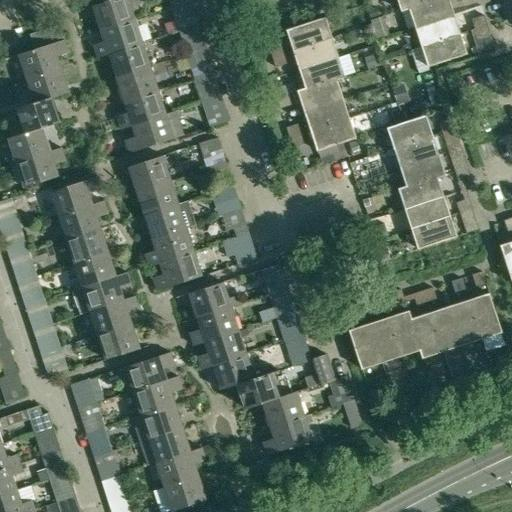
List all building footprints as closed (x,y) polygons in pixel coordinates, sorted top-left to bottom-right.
[(110,0),(93,6),(101,31),(135,19),(132,12),(137,7),(138,5),(138,3),(138,2),(138,1),(137,0),(110,0)] [(397,0),(401,12),(409,9),(409,8),(433,0),(397,0)] [(433,0),(409,8),(409,9),(415,27),(454,15),(449,0),(433,0)] [(179,31),(197,26),(194,15),(183,19),(186,28),(179,31)] [(454,15),(415,27),(421,47),(460,34),(454,15)] [(471,20),(475,29),(487,25),(484,16),(471,20)] [(325,18),(286,30),(293,51),(332,38),(325,18)] [(135,19),(101,31),(104,42),(93,45),(98,58),(108,55),(108,54),(143,43),(135,19)] [(487,25),(475,29),(478,39),(490,35),(487,25)] [(19,55),(26,79),(61,68),(57,57),(68,53),(64,41),(63,41),(59,27),(59,26),(30,35),(30,36),(31,36),(35,50),(19,55)] [(278,33),(266,37),(269,47),(281,43),(278,33)] [(460,34),(421,47),(428,67),(467,54),(460,34)] [(338,57),(332,38),(293,51),(299,70),(338,57)] [(187,54),(187,55),(205,50),(201,39),(191,43),(194,52),(187,54)] [(108,54),(108,55),(116,78),(150,67),(143,43),(108,54)] [(284,54),(272,58),(275,68),(288,64),(284,54)] [(299,70),(305,89),(306,90),(337,79),(337,81),(345,78),(338,57),(299,70)] [(195,78),(195,79),(213,73),(209,63),(199,66),(202,76),(195,78)] [(124,102),(158,91),(150,67),(116,78),(124,102)] [(61,68),(26,79),(34,104),(52,98),(69,93),(61,68)] [(304,112),(343,99),(337,81),(337,79),(306,90),(305,89),(297,91),(304,112)] [(406,84),(393,88),(398,105),(411,100),(406,84)] [(274,89),(277,99),(289,95),(286,85),(274,89)] [(202,102),(203,103),(220,97),(217,87),(206,90),(210,100),(202,102)] [(132,125),(166,114),(158,91),(124,102),(128,114),(117,117),(121,130),(132,126),(132,125)] [(289,95),(277,99),(280,109),(292,105),(289,95)] [(60,123),(52,98),(34,104),(18,109),(26,133),(43,128),(60,123)] [(343,99),(304,112),(310,131),(349,118),(343,99)] [(129,154),(157,144),(185,135),(177,111),(166,114),(132,125),(132,126),(136,137),(125,141),(129,154)] [(211,127),(228,121),(225,111),(214,114),(217,124),(210,126),(211,127)] [(387,128),(394,149),(433,136),(426,116),(387,128)] [(349,118),(310,131),(317,152),(356,139),(349,118)] [(439,123),(442,133),(455,129),(451,119),(439,123)] [(289,138),(302,134),(298,124),(286,128),(289,138)] [(8,139),(16,163),(50,152),(43,128),(26,133),(8,139)] [(458,139),(455,129),(442,133),(445,143),(458,139)] [(302,134),(289,138),(292,148),(305,144),(302,134)] [(433,136),(394,149),(400,168),(439,155),(433,136)] [(61,148),(50,152),(16,163),(24,188),(59,177),(55,165),(65,161),(61,148)] [(207,168),(208,169),(225,164),(222,153),(211,157),(214,166),(207,168)] [(438,177),(438,178),(446,176),(439,155),(400,168),(406,187),(407,188),(438,177)] [(129,167),(136,192),(171,181),(163,156),(129,167)] [(467,168),(464,158),(452,162),(455,172),(467,168)] [(470,178),(467,168),(455,172),(458,182),(470,178)] [(215,192),(216,193),(233,188),(229,177),(219,180),(222,190),(215,192)] [(407,188),(406,187),(398,189),(405,210),(444,197),(438,178),(438,177),(407,188)] [(93,206),(93,205),(90,194),(100,190),(96,178),(51,192),(59,217),(93,206)] [(136,192),(144,216),(179,205),(171,181),(136,192)] [(444,197),(405,210),(411,229),(450,216),(444,197)] [(472,209),(469,199),(456,203),(460,213),(472,209)] [(224,215),(224,216),(241,211),(237,201),(227,204),(230,214),(224,215)] [(93,206),(59,217),(67,241),(101,230),(97,218),(108,215),(104,202),(93,205),(93,206)] [(179,205),(144,216),(152,240),(172,233),(186,228),(196,225),(188,202),(179,205)] [(14,206),(13,205),(0,208),(0,220),(9,217),(6,208),(14,206)] [(450,216),(411,229),(418,249),(457,236),(450,216)] [(479,229),(475,219),(463,223),(466,233),(479,229)] [(231,241),(250,235),(249,234),(248,234),(245,225),(235,228),(238,238),(231,240),(231,241)] [(160,264),(194,253),(186,228),(172,233),(152,240),(156,251),(145,255),(149,268),(160,265),(160,264)] [(2,235),(3,236),(6,245),(17,242),(14,232),(21,230),(20,229),(2,235)] [(75,265),(109,254),(101,230),(67,241),(75,265)] [(511,281),(511,242),(500,246),(511,281)] [(238,265),(258,259),(257,258),(256,258),(253,249),(243,253),(245,262),(238,264),(238,265)] [(29,253),(10,259),(10,260),(11,260),(14,269),(25,266),(22,256),(29,254),(29,253)] [(202,277),(194,253),(160,264),(160,265),(164,275),(153,279),(157,292),(202,277)] [(109,254),(75,265),(83,289),(116,278),(117,277),(109,254)] [(486,284),(482,273),(482,272),(472,275),(476,287),(486,284)] [(116,278),(83,289),(73,292),(81,316),(91,313),(124,302),(125,301),(121,290),(132,287),(127,274),(117,277),(116,278)] [(37,277),(18,283),(18,284),(19,284),(22,293),(33,290),(30,280),(37,278),(37,277)] [(462,279),(452,282),(456,294),(466,291),(462,279)] [(269,296),(289,290),(289,289),(288,289),(285,280),(274,283),(277,293),(269,295),(269,296)] [(189,294),(197,319),(232,308),(224,283),(189,294)] [(433,288),(423,291),(427,304),(437,300),(433,288)] [(401,290),(391,293),(395,305),(405,302),(401,290)] [(427,304),(423,291),(413,294),(417,307),(427,304)] [(489,294),(469,300),(482,339),(502,333),(489,294)] [(124,302),(91,313),(99,336),(132,325),(129,314),(140,310),(135,297),(125,301),(124,302)] [(372,299),(362,302),(366,315),(376,311),(372,299)] [(449,307),(462,346),(482,339),(469,300),(449,307)] [(45,301),(25,307),(26,308),(27,307),(30,317),(41,313),(38,304),(45,302),(45,301)] [(362,302),(352,305),(356,318),(366,315),(362,302)] [(277,320),(297,314),(296,313),(292,303),(281,307),(285,317),(277,319),(277,320)] [(449,307),(431,313),(444,352),(462,346),(449,307)] [(232,308),(197,319),(201,331),(190,334),(194,347),(205,344),(205,342),(239,332),(232,308)] [(401,357),(420,351),(421,350),(411,319),(412,319),(409,311),(389,318),(401,357)] [(431,313),(412,319),(411,319),(421,350),(420,351),(422,359),(444,352),(431,313)] [(389,318),(369,324),(382,363),(401,357),(389,318)] [(52,324),(33,330),(34,331),(35,331),(38,340),(48,337),(45,328),(53,325),(52,324)] [(362,370),(382,363),(369,324),(349,331),(362,370)] [(132,325),(99,336),(107,361),(140,349),(132,325)] [(285,344),(304,338),(304,337),(303,337),(300,327),(289,331),(292,340),(285,343),(285,344)] [(247,356),(239,332),(205,342),(205,344),(209,355),(198,358),(202,371),(213,368),(213,367),(247,356)] [(0,354),(11,351),(10,350),(6,341),(0,342),(0,354)] [(60,348),(41,354),(41,355),(42,355),(45,364),(56,361),(53,352),(60,349),(60,348)] [(292,367),(293,368),(312,362),(312,361),(311,361),(308,352),(297,355),(300,365),(292,367)] [(126,368),(134,393),(167,382),(168,381),(164,370),(175,366),(171,353),(126,368)] [(213,367),(213,368),(220,392),(237,386),(237,385),(254,380),(247,356),(213,367)] [(327,356),(316,360),(321,374),(311,378),(314,387),(314,389),(335,381),(327,356)] [(0,380),(18,375),(18,374),(17,374),(14,365),(3,368),(6,378),(0,379),(0,380)] [(245,411),(263,405),(279,399),(280,399),(272,375),(279,373),(279,372),(254,380),(237,385),(237,386),(245,411)] [(478,387),(480,393),(497,387),(494,377),(492,373),(475,379),(478,387)] [(167,382),(134,393),(142,417),(176,406),(172,394),(183,390),(179,377),(168,381),(167,382)] [(90,381),(90,380),(71,386),(71,387),(72,387),(75,396),(86,393),(83,383),(90,381)] [(7,405),(26,399),(26,398),(25,398),(22,389),(11,392),(14,401),(7,404),(7,405)] [(263,405),(270,429),(304,418),(296,393),(280,399),(279,399),(263,405)] [(344,405),(340,394),(339,394),(340,395),(329,398),(333,408),(332,408),(332,409),(344,405)] [(98,404),(78,410),(79,411),(80,411),(83,420),(93,417),(90,407),(98,405),(98,404)] [(131,420),(139,444),(184,429),(176,406),(142,417),(131,420)] [(39,407),(27,411),(30,421),(49,415),(49,414),(42,416),(39,407)] [(362,426),(359,415),(348,419),(351,429),(362,426)] [(304,418),(270,429),(274,440),(263,444),(267,456),(312,442),(307,426),(313,424),(311,416),(304,418)] [(5,418),(0,419),(0,446),(3,445),(0,435),(0,430),(8,428),(5,418)] [(44,441),(56,437),(53,428),(34,434),(34,435),(41,433),(44,441)] [(105,428),(86,434),(86,435),(87,435),(90,444),(101,441),(98,432),(106,429),(105,428)] [(146,467),(157,464),(191,453),(191,452),(184,429),(139,444),(146,467)] [(3,445),(0,446),(0,471),(20,465),(17,456),(7,459),(3,445)] [(157,464),(165,488),(199,477),(195,465),(206,462),(202,449),(191,452),(191,453),(157,464)] [(113,452),(94,458),(94,459),(95,459),(98,468),(109,465),(106,455),(114,453),(113,452)] [(20,465),(0,471),(0,496),(18,491),(13,477),(23,474),(20,465)] [(53,469),(56,478),(68,474),(65,465),(53,469)] [(68,474),(56,478),(59,488),(72,484),(68,474)] [(121,476),(102,481),(102,483),(103,482),(106,492),(117,488),(114,479),(121,477),(121,476)] [(174,511),(207,501),(199,477),(165,488),(172,511),(174,511)] [(18,491),(0,496),(0,511),(31,511),(35,511),(32,502),(22,505),(18,491)] [(129,499),(109,505),(110,507),(111,506),(112,511),(124,511),(122,503),(129,501),(129,499)]
